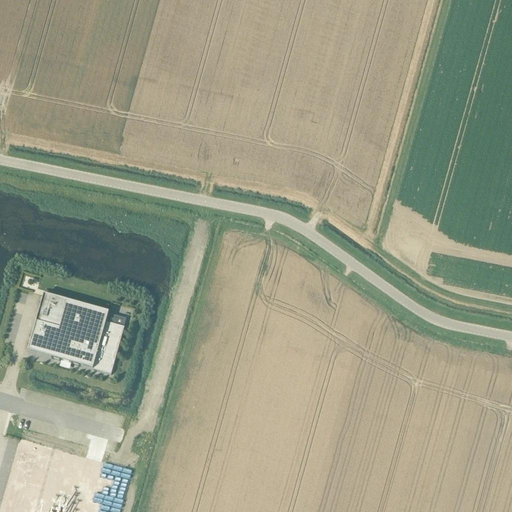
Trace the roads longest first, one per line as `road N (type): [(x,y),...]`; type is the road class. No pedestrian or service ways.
road 1 (unclassified): [(511,338),(432,319),(279,217),(0,160)]
road 2 (unclassified): [(0,402),(122,436)]
